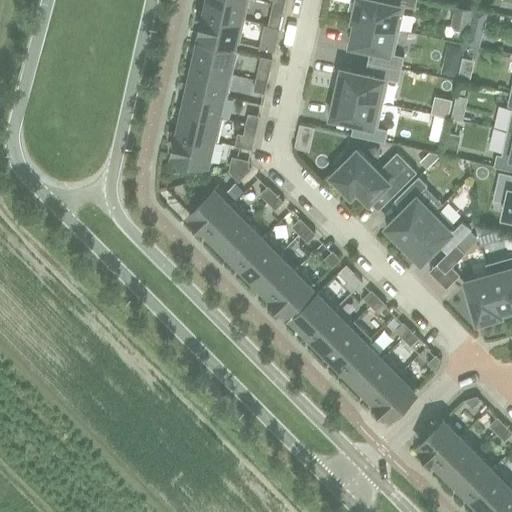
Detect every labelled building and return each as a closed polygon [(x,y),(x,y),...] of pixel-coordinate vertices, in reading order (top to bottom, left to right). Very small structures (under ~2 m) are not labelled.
[(244,20),(248,0),(207,0),(205,11),(244,20)] [(400,29),(406,0),(387,0),(387,1),(383,0),(353,0),(350,15),(353,16),(352,18),(400,29)] [(281,15),(284,5),(273,3),(271,13),(281,15)] [(239,43),(244,20),(205,11),(200,34),(239,43)] [(394,53),(400,29),(352,18),(347,39),(350,40),(350,43),(376,49),(373,61),(401,68),(404,55),(394,53)] [(274,50),(276,40),(266,37),(263,48),(274,50)] [(198,42),(193,65),(232,74),(238,51),(233,50),(198,42)] [(269,69),(272,59),(261,56),(259,67),(269,69)] [(398,80),(401,68),(373,61),(371,74),(341,67),(340,70),(337,70),(333,91),(336,91),(383,102),(389,78),(398,80)] [(227,96),(232,74),(193,65),(188,87),(227,96)] [(264,92),(267,81),(256,79),(254,90),(264,92)] [(227,97),(227,96),(188,87),(183,109),(222,118),(222,117),(218,116),(222,96),(227,97)] [(378,126),(383,102),(336,91),(333,91),(328,112),(331,112),(330,116),(360,122),(357,135),(385,141),(388,128),(378,126)] [(217,140),(222,118),(183,109),(178,132),(217,140)] [(257,126),(259,116),(249,113),(246,124),(257,126)] [(254,136),(257,126),(246,124),(244,134),(254,136)] [(511,130),(507,130),(502,153),(496,152),(494,165),(511,169),(511,130)] [(212,140),(217,141),(217,140),(178,132),(173,155),(207,162),(212,140)] [(344,188),(351,195),(357,189),(369,201),(384,185),(393,194),(417,171),(397,151),(378,169),(357,148),(349,156),(344,151),(333,161),(338,166),(330,174),(344,188)] [(248,165),(249,160),(238,158),(236,168),(248,165)] [(251,168),(248,165),(236,168),(236,169),(243,175),(251,168)] [(511,172),(505,171),(497,211),(499,212),(498,216),(511,219),(511,172)] [(403,243),(438,208),(437,208),(434,211),(417,194),(427,184),(418,174),(398,194),(407,204),(386,225),(388,228),(386,230),(401,245),(403,243)] [(205,230),(234,201),(217,185),(214,188),(189,213),(205,230)] [(267,200),(275,193),(268,185),(260,193),(267,200)] [(283,200),(275,193),(267,200),(275,208),(283,200)] [(221,246),(250,218),(234,201),(205,230),(221,246)] [(436,263),(456,243),(471,228),(462,219),(455,226),(438,208),(403,243),(401,245),(416,260),(418,258),(421,260),(442,239),(451,248),(436,263)] [(237,262),(266,234),(263,237),(248,222),(251,218),(250,218),(221,246),(237,262)] [(300,233),(307,225),(300,218),(292,225),(300,233)] [(315,233),(307,225),(300,233),(307,240),(315,233)] [(254,278),(282,250),(266,234),(237,262),(254,278)] [(465,252),(456,243),(436,263),(445,272),(465,252)] [(332,250),(325,258),(332,265),(340,258),(332,250)] [(254,278),(270,294),(295,269),(279,253),(254,278)] [(511,255),(486,263),(501,314),(511,310),(511,255)] [(501,314),(486,263),(485,263),(488,272),(465,279),(471,300),(477,321),(480,320),(481,323),(499,318),(498,315),(501,314)] [(346,264),(339,272),(346,280),(354,272),(346,264)] [(315,283),(298,266),(270,295),(286,311),(312,286),(315,283)] [(309,334),(337,306),(321,289),(317,292),(292,317),(309,334)] [(371,304),(379,297),(371,289),(364,297),(371,304)] [(386,304),(379,297),(371,304),(378,312),(386,304)] [(325,350),(353,322),(337,306),(309,334),(325,350)] [(341,366),(366,341),(351,326),(354,323),(353,322),(325,350),(341,366)] [(403,337),(411,329),(403,322),(396,329),(403,337)] [(418,337),(411,329),(403,337),(410,344),(418,337)] [(341,366),(357,382),(382,357),(366,341),(341,366)] [(373,399),(402,370),(386,354),(357,383),(373,399)] [(436,354),(428,362),(435,370),(439,358),(436,354)] [(418,387),(402,370),(373,399),(390,416),(415,391),(418,387)] [(480,399),(476,395),(465,399),(472,407),(480,399)] [(497,431),(504,424),(497,416),(490,424),(497,431)] [(435,461),(460,436),(443,419),(418,444),(435,461)] [(511,431),(504,424),(497,431),(504,439),(511,431)] [(435,461),(451,477),(476,452),(460,436),(435,461)] [(451,477),(467,493),(492,468),(476,452),(451,477)] [(483,509),(511,481),(496,465),(467,493),(483,509)] [(485,511),(511,511),(511,488),(509,485),(511,481),(483,509),(485,511)]
